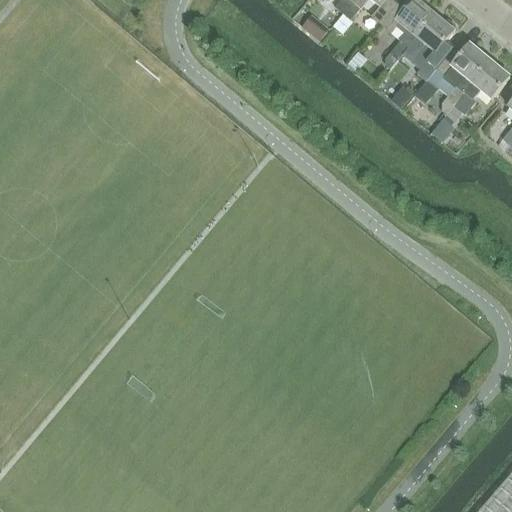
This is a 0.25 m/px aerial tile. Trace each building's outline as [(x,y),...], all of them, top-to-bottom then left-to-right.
[(343,0),(336,10),(343,15),(355,0),(343,0)] [(389,1),(389,0),(355,0),(343,15),(352,22),(361,11),(362,12),(369,3),(380,11),(373,21),(380,27),(396,8),(389,1)] [(416,41),(434,19),(426,12),(427,11),(427,7),(420,2),(417,2),(416,3),(415,2),(404,15),(396,8),(380,27),(389,34),(396,25),(407,34),(386,61),(387,69),(383,74),(386,77),(398,63),(402,58),(416,41)] [(322,34),(333,22),(316,7),(306,19),(322,34)] [(416,41),(402,58),(419,72),(416,77),(425,85),(429,80),(436,72),(455,49),(447,43),(454,35),(453,34),(455,32),(454,29),(447,23),(444,23),(442,25),(434,19),(416,41)] [(362,65),(373,51),(362,43),(351,57),(362,65)] [(471,87),(490,64),(470,48),(463,56),(455,49),(436,72),(429,80),(450,96),(443,105),(443,114),(441,117),(444,119),(470,87),(471,87)] [(444,119),(441,122),(450,129),(461,116),(465,119),(476,105),(473,103),(480,95),(491,103),(510,80),(490,64),(471,87),(470,87),(444,119)] [(510,148),(511,146),(511,106),(508,111),(511,114),(511,131),(498,147),(505,154),(510,148)] [(511,511),(511,475),(480,511),(511,511)]
